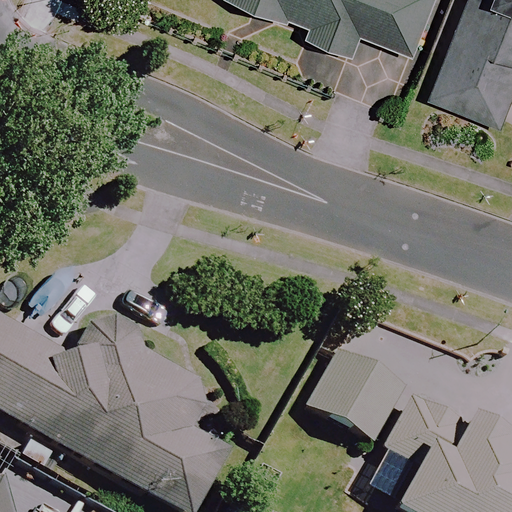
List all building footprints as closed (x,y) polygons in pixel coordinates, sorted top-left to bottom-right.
[(225,0),(305,31),(302,40),(351,58),(359,38),(410,57),(432,0),(225,0)] [(511,0),(466,0),(426,100),(498,129),(511,94),(511,0)] [(132,361),(143,343),(72,301),(2,420),(157,511),(196,511),(232,451),(199,431),(212,409),(132,361)] [(394,395),(330,359),(299,413),(363,450),(394,395)] [(488,440),(406,398),(375,460),(406,475),(387,511),(511,511),(511,424),(499,418),(488,440)]
